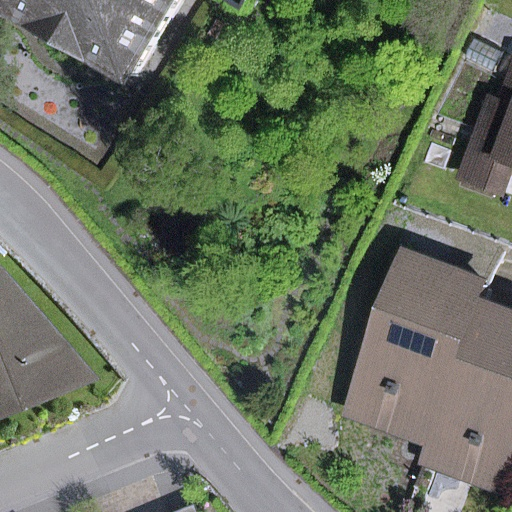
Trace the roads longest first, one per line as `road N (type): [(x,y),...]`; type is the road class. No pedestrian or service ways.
road 1 (tertiary): [(0,206),(72,278),(180,409)]
road 2 (residential): [(180,409),(0,483)]
road 3 (tertiary): [(180,409),(266,511)]
